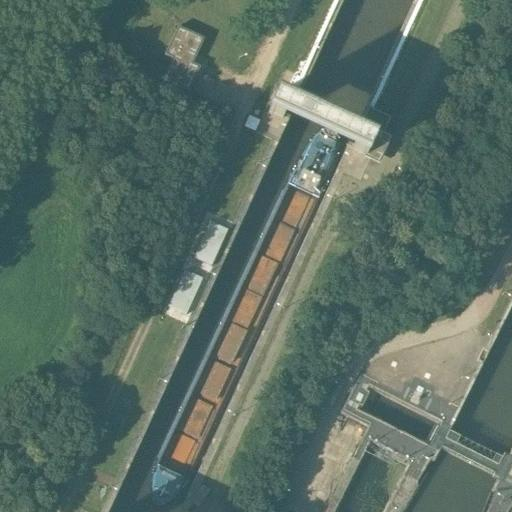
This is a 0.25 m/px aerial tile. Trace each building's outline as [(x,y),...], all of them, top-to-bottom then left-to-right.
[(205,39),(178,26),(164,55),(172,59),(162,80),(189,92),(200,67),(193,64),(205,39)] [(191,264),(209,271),(222,232),(204,226),(191,264)] [(167,309),(185,318),(202,282),(184,274),(167,309)] [(402,394),(419,363),(397,352),(381,383),(402,394)] [(424,389),(447,398),(457,375),(433,365),(424,389)]
